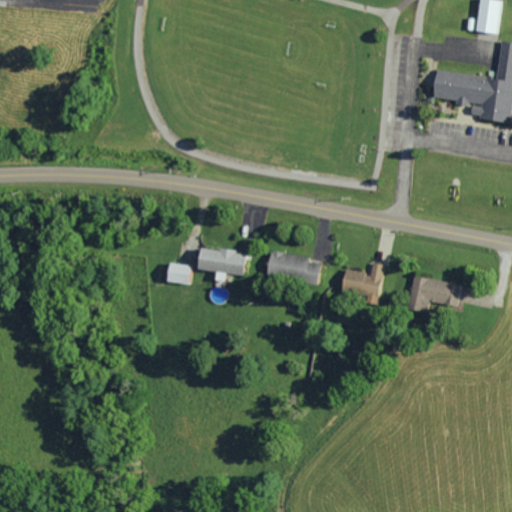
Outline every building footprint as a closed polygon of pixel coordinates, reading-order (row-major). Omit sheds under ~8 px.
[(501,33),(502,0),(493,0),(476,0),(475,32),(501,33)] [(511,41),(503,40),(498,77),(438,68),(434,97),(457,100),(457,104),(470,106),(471,103),(474,104),(473,115),(480,116),(481,120),(511,124),(511,41)] [(250,274),(253,252),(208,245),(205,268),(250,274)] [(275,273),(326,279),(328,262),(314,260),(314,255),(277,251),(275,273)] [(376,271),(350,269),(349,293),(386,295),(387,263),(376,262),(376,271)] [(194,264),(174,263),(173,282),(193,283),(194,264)] [(463,304),(467,283),(419,275),(413,307),(433,310),(434,300),(463,304)]
